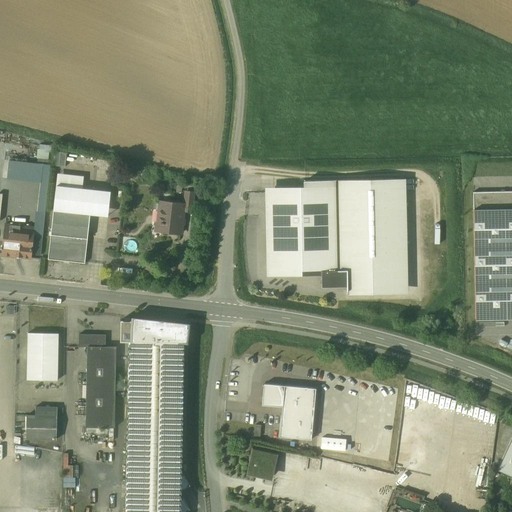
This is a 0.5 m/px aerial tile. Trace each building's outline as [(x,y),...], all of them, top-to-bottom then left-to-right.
[(263,70),(251,72),(252,83),(264,82),(263,70)] [(67,153),(55,151),(54,165),(65,167),(67,153)] [(43,211),(48,163),(6,159),(4,178),(37,181),(35,210),(43,211)] [(396,179),(305,181),(306,191),(326,190),(328,271),(323,271),(323,285),(347,284),(347,291),(348,291),(348,290),(398,289),(396,179)] [(93,190),(57,186),(54,210),(91,214),(93,190)] [(306,191),(276,191),(278,272),(323,271),(328,271),(326,190),(306,191)] [(511,191),(473,192),(474,210),(511,208),(511,191)] [(184,204),(161,202),(158,224),(157,231),(161,232),(164,234),(167,235),(170,232),(181,234),(184,204)] [(511,208),(474,210),(476,320),(511,318),(511,208)] [(91,214),(54,210),(49,259),(73,262),(76,237),(88,239),(91,214)] [(35,228),(5,224),(2,255),(16,256),(16,257),(22,257),(32,258),(35,228)] [(88,239),(76,237),(73,262),(85,263),(88,239)] [(191,325),(132,318),(132,320),(131,320),(131,321),(124,320),(121,320),(121,325),(122,325),(121,341),(129,341),(127,413),(183,414),(185,344),(189,344),(191,325)] [(61,334),(30,333),(27,379),(59,381),(61,334)] [(106,334),(79,334),(79,346),(91,347),(91,346),(106,346),(106,334)] [(106,346),(91,346),(91,347),(89,427),(115,427),(117,347),(106,346)] [(285,386),(265,384),(263,405),(283,407),(285,386)] [(316,388),(285,386),(283,407),(280,437),(312,439),(316,388)] [(57,407),(36,407),(36,415),(27,415),(27,439),(56,440),(57,416),(57,407)] [(183,414),(127,413),(125,511),(185,511),(190,510),(184,498),(182,498),(182,490),(190,486),(184,474),(182,474),(183,414)] [(511,438),(498,470),(511,477),(511,438)] [(280,453),(252,447),(247,468),(249,469),(273,475),(273,474),(275,474),(280,453)]
